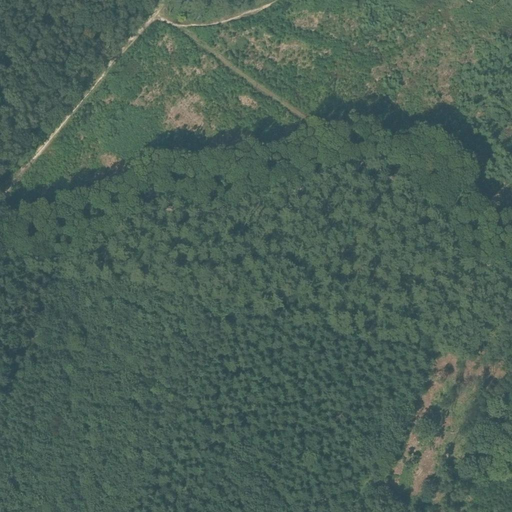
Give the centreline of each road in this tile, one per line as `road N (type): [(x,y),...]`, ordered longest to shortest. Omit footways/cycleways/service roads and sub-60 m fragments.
road 1 (track): [(50,259),(98,243),(144,210),(227,208),(364,165)]
road 2 (track): [(156,13),(0,200)]
road 3 (track): [(364,165),(403,186),(460,257),(511,263)]
road 4 (track): [(0,405),(31,360),(50,259)]
road 5 (track): [(279,0),(210,24),(168,22),(156,13)]
